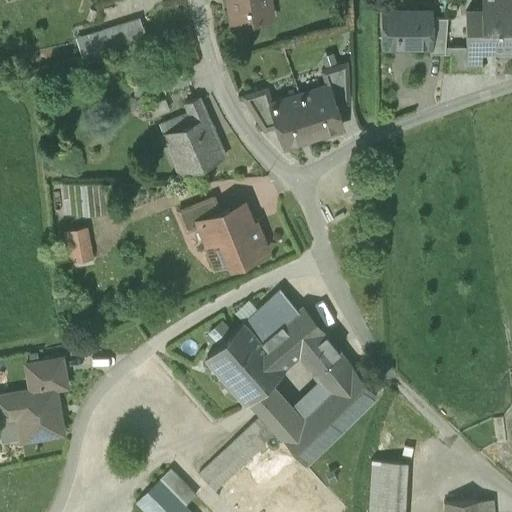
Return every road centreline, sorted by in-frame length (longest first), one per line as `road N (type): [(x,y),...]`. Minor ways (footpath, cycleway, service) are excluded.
road 1 (unclassified): [(511,490),(380,371),(294,185)]
road 2 (residential): [(294,185),(394,126),(511,87)]
road 3 (residential): [(197,0),(228,108),(294,185)]
